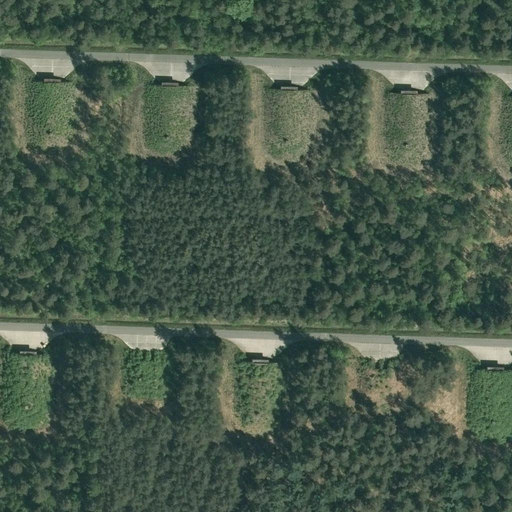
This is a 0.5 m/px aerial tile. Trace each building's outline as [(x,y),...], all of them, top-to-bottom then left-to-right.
[(77,84),(35,83),(33,153),(75,154),(77,84)] [(190,86),(148,85),(146,155),(188,156),(190,86)] [(310,88),(267,87),(265,157),(307,158),(310,88)] [(431,95),(389,94),(387,164),(429,166),(431,95)] [(50,355),(8,354),(6,424),(48,425),(50,355)] [(281,360),(239,358),(237,429),(279,430),(281,360)] [(406,363),(364,362),(362,432),(404,433),(406,363)] [(511,370),(473,370),(470,440),(511,441),(511,370)]
